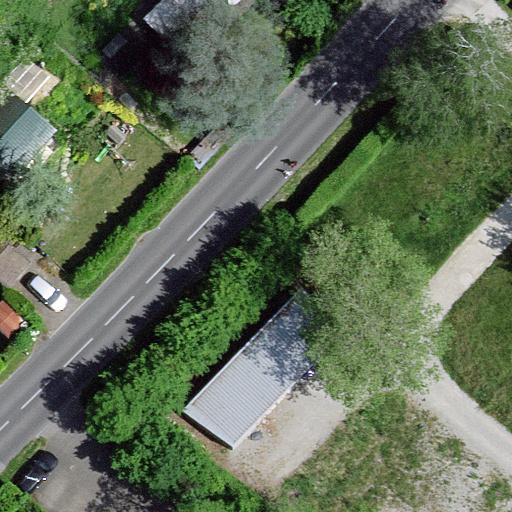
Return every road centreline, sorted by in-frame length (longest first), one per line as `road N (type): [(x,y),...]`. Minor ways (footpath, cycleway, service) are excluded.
road 1 (tertiary): [(0,431),(127,312),(415,0)]
road 2 (unknown): [(55,379),(108,511)]
